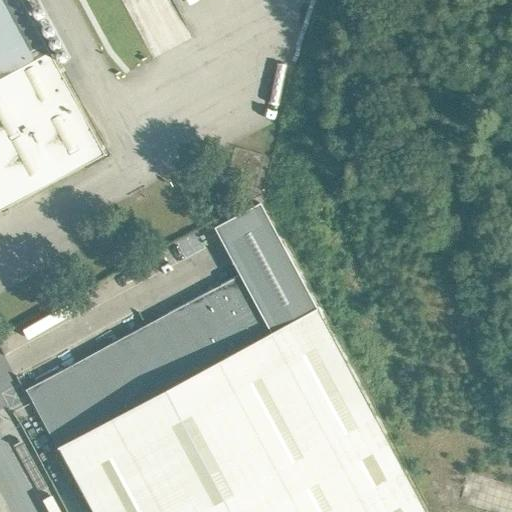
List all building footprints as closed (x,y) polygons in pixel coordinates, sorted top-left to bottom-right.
[(0,0),(0,77),(48,52),(19,0),(0,0)] [(0,208),(103,154),(48,52),(0,77),(0,208)] [(259,202),(212,227),(238,275),(269,332),(315,308),(259,202)] [(55,447),(269,332),(238,275),(24,389),(55,447)] [(424,511),(315,308),(269,332),(55,447),(90,511),(424,511)]
